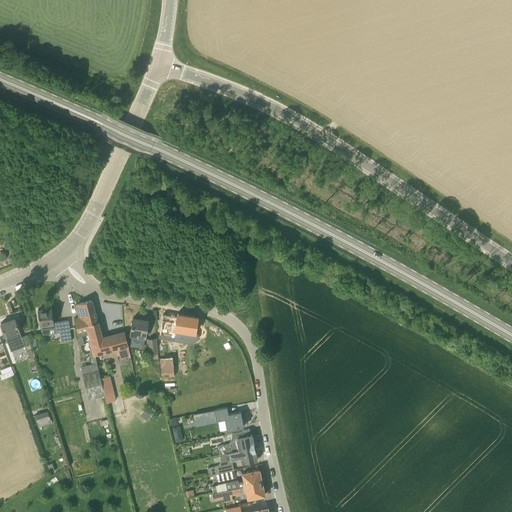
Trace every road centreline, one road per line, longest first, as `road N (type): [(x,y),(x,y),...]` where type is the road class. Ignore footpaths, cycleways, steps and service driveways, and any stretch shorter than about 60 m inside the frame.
road 1 (primary): [(511,330),(399,264),(99,121)]
road 2 (tertiary): [(511,263),(306,126),(158,65)]
road 3 (unclassified): [(285,511),(255,355),(236,324),(207,308),(111,296),(59,258)]
road 4 (tertiary): [(59,258),(92,214),(158,65)]
